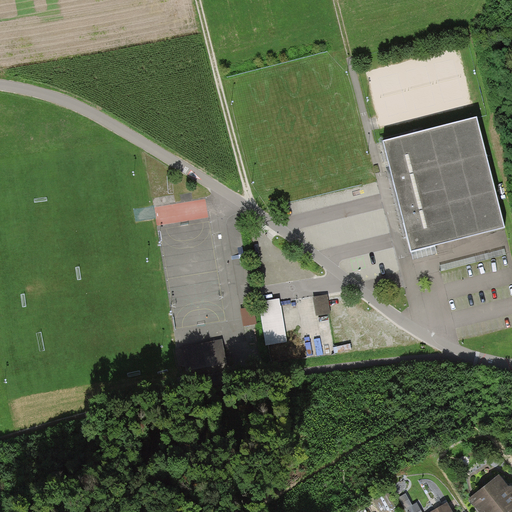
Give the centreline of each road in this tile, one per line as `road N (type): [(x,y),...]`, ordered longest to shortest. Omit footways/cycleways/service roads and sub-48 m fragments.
road 1 (residential): [(0,86),(54,98),(164,158),(460,357)]
road 2 (residential): [(460,357),(185,385)]
road 3 (track): [(249,210),(195,0)]
road 4 (track): [(185,385),(0,436)]
